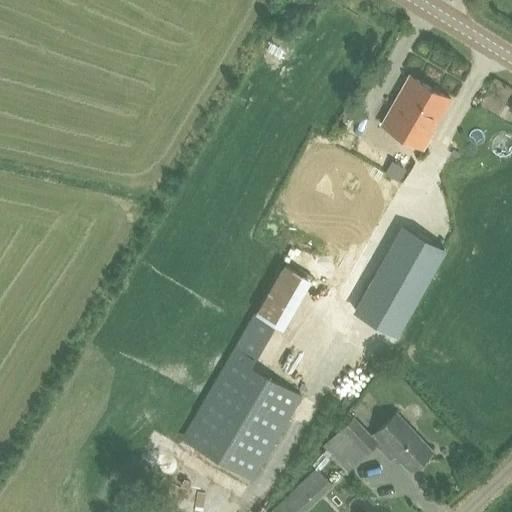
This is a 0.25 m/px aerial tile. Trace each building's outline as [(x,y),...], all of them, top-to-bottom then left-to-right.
[(423,147),(451,99),(409,75),(381,123),(423,147)] [(364,114),(375,119),(384,100),(373,95),(364,114)] [(370,153),(376,143),(347,127),(341,137),(370,153)] [(354,181),(397,208),(412,183),(380,163),(388,151),(377,144),(354,181)] [(329,164),(294,213),(313,226),(347,177),(329,164)] [(444,248),(403,225),(355,310),(396,333),(444,248)] [(277,318),(289,325),(318,275),(307,268),(277,318)] [(256,312),(255,312),(231,353),(252,365),(276,323),(256,312)] [(231,353),(182,435),(255,477),(302,394),(252,365),(231,353)] [(313,426),(325,406),(314,400),(303,420),(313,426)] [(410,470),(432,449),(397,411),(372,434),(353,415),(322,445),(326,449),(322,453),(327,458),(330,455),(346,472),(376,443),(390,458),(395,454),(410,470)] [(314,467),(315,465),(319,470),(329,460),(327,458),(322,453),(321,451),(311,464),(314,467)] [(314,467),(269,511),(303,511),(332,485),(319,470),(315,465),(314,467)] [(179,500),(187,491),(174,481),(167,489),(179,500)]
